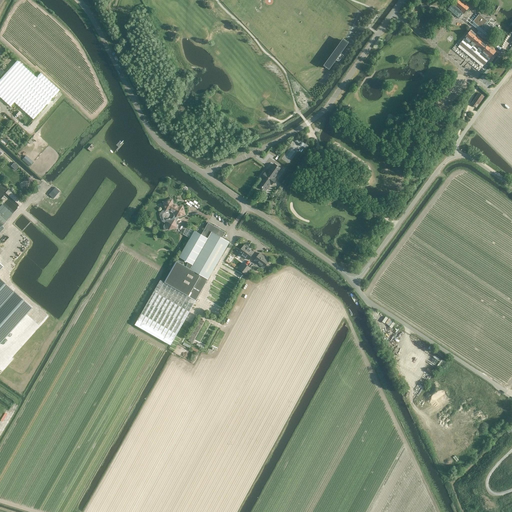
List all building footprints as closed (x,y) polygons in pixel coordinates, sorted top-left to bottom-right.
[(452,4),(448,9),(459,18),(463,14),(464,14),(469,7),(469,6),(471,4),(466,0),(455,0),(452,4)] [(474,22),(472,25),(479,31),(476,34),(489,45),(494,39),(481,29),(488,21),(479,14),(473,21),(474,22)] [(465,38),(460,45),(476,58),(476,59),(484,65),(490,59),(496,51),(494,49),(495,49),(492,46),(491,47),(489,45),(476,34),(473,32),(471,30),(465,38)] [(348,43),(343,38),(323,65),(329,70),(348,43)] [(33,119),(59,90),(40,73),(36,77),(17,60),(0,79),(0,97),(10,107),(14,102),(33,119)] [(479,93),(471,104),(476,108),(484,97),(479,93)] [(298,138),(296,141),(299,144),(299,145),(301,146),(303,146),(306,149),(308,146),(298,138)] [(26,155),(22,159),(29,165),(33,161),(26,155)] [(264,179),(259,185),(265,190),(270,183),(272,184),(275,179),(274,178),(280,169),(274,164),(268,174),(266,172),(265,173),(264,173),(262,176),(263,176),(262,177),(264,179)] [(53,199),(60,191),(55,187),(49,195),(53,199)] [(172,200),(164,202),(166,210),(170,209),(170,211),(174,213),(176,213),(177,216),(174,220),(168,222),(169,229),(176,227),(175,222),(176,222),(179,217),(179,216),(184,214),(182,206),(179,207),(173,204),(172,200)] [(0,232),(4,228),(2,226),(13,214),(2,204),(0,206),(0,232)] [(196,228),(203,232),(207,225),(199,221),(196,228)] [(194,231),(177,261),(208,279),(230,242),(222,238),(225,233),(220,229),(220,228),(215,225),(214,226),(208,223),(207,225),(203,232),(201,235),(194,231)] [(254,253),(253,252),(244,245),(238,253),(248,260),(254,253)] [(254,261),(264,268),(269,261),(260,253),(254,261)] [(165,283),(196,301),(208,279),(177,261),(165,283)] [(239,269),(246,275),(251,268),(244,263),(239,269)] [(0,279),(0,343),(31,307),(0,279)] [(160,280),(135,325),(170,345),(196,301),(165,283),(160,280)]
